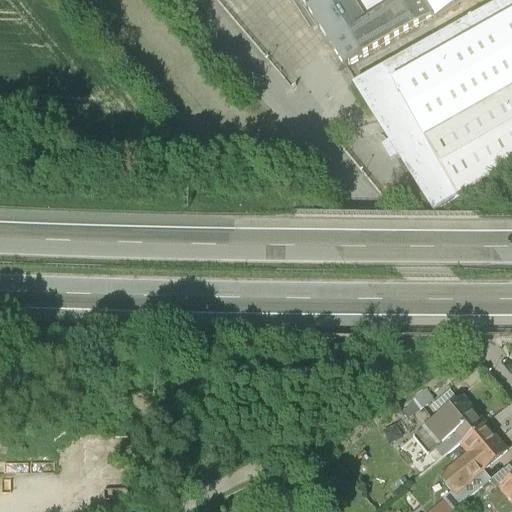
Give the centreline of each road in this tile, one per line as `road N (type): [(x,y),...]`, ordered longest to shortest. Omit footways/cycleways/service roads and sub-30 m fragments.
road 1 (motorway): [(0,295),(511,301)]
road 2 (motorway): [(511,249),(0,243)]
road 3 (residential): [(511,378),(346,178)]
road 4 (unclassified): [(346,178),(198,0)]
